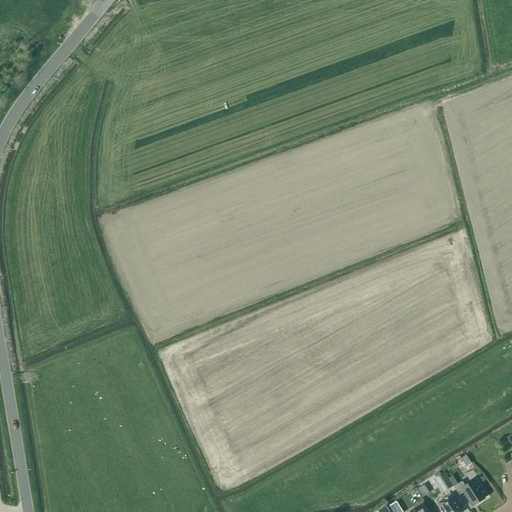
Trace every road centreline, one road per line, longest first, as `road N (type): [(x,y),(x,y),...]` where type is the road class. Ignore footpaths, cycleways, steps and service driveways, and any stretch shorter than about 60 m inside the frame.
road 1 (tertiary): [(0,139),(17,107),(107,0)]
road 2 (tertiary): [(27,511),(0,344)]
